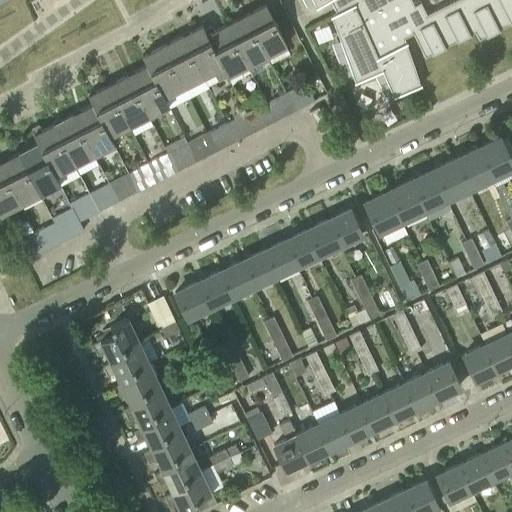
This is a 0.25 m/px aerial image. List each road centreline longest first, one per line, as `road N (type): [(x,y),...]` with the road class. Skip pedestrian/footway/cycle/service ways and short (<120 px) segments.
road 1 (residential): [(0,341),(511,95)]
road 2 (residential): [(265,511),(511,395)]
